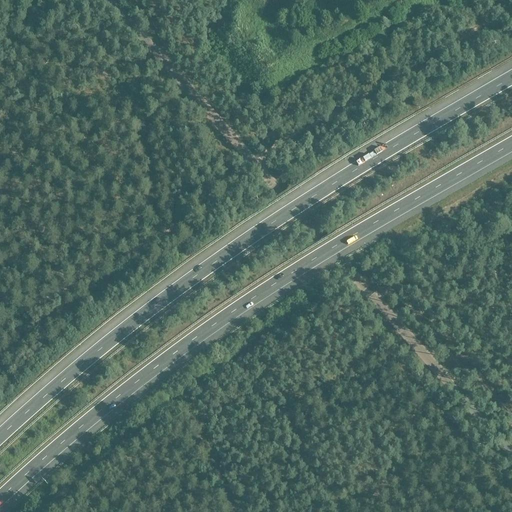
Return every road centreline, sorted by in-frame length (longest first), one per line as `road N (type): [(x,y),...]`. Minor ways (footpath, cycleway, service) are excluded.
road 1 (motorway): [(0,500),(219,323),(511,145)]
road 2 (motorway): [(511,78),(233,246),(73,365),(0,431)]
road 3 (unclassified): [(511,453),(109,0)]
road 4 (track): [(0,325),(175,226),(219,183),(260,170)]
road 5 (track): [(511,11),(270,149),(260,170)]
